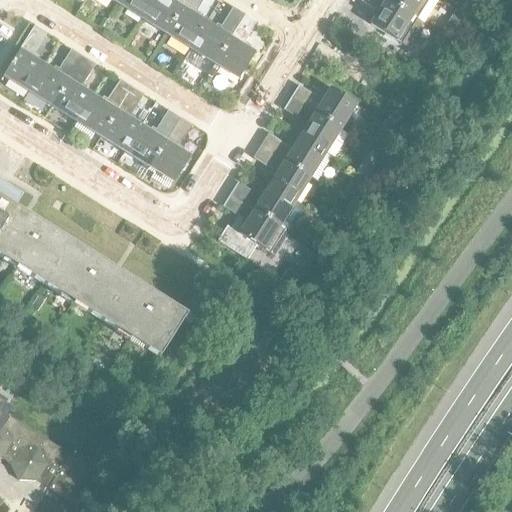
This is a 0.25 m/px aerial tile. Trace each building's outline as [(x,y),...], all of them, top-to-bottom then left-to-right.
[(118,0),(116,4),(141,19),(152,0),(118,0)] [(167,0),(152,0),(141,19),(165,35),(186,0),(169,0),(169,1),(167,0)] [(201,0),(186,0),(165,35),(189,50),(205,23),(192,15),(201,0)] [(358,0),(377,12),(369,25),(384,34),(383,36),(390,41),(391,39),(405,47),(420,22),(384,0),(358,0)] [(384,0),(420,22),(433,0),(384,0)] [(467,0),(463,0),(460,5),(468,10),(472,3),(467,0)] [(217,31),(205,23),(189,50),(213,65),(244,15),(232,7),(217,31)] [(256,22),(244,15),(213,65),(237,80),(254,54),(241,46),(256,22)] [(2,76),(26,92),(43,66),(30,58),(45,34),(33,26),(2,76)] [(153,41),(157,44),(162,35),(158,33),(153,41)] [(438,35),(434,41),(445,48),(449,42),(438,35)] [(56,74),(43,66),(26,92),(51,108),(82,57),(70,50),(56,74)] [(94,64),(82,57),(51,108),(76,123),(92,96),(79,88),(94,64)] [(104,104),(92,96),(76,123),(100,138),(131,88),(119,80),(104,104)] [(297,86),(290,98),(340,129),(355,105),(329,88),(321,101),(297,86)] [(100,138),(123,153),(140,126),(127,119),(142,95),(131,88),(100,138)] [(325,153),(340,129),(290,98),(282,110),(306,124),(298,137),(325,153)] [(123,153),(148,168),(180,118),(167,111),(152,134),(140,126),(123,153)] [(191,125),(180,118),(148,168),(172,183),(189,157),(176,149),(191,125)] [(267,135),(259,146),(309,178),(325,153),(298,137),(290,149),(267,135)] [(294,202),(309,178),(259,146),(252,158),(276,173),(268,186),(294,202)] [(370,160),(374,162),(379,153),(371,148),(369,152),(370,160)] [(236,183),(229,195),(279,226),(294,202),(268,186),(260,198),(236,183)] [(216,241),(246,260),(255,245),(273,257),(288,232),(279,226),(229,195),(221,207),(245,221),(238,234),(226,226),(216,241)] [(0,258),(158,357),(185,315),(0,198),(0,258)] [(38,295),(30,307),(36,312),(45,299),(38,295)] [(75,365),(74,367),(84,372),(85,371),(88,366),(90,363),(80,357),(78,360),(75,365)] [(46,489),(47,489),(75,507),(99,468),(71,450),(67,456),(7,419),(13,410),(5,404),(2,409),(0,407),(0,459),(1,460),(7,464),(17,482),(36,483),(41,475),(50,481),(46,489)]
